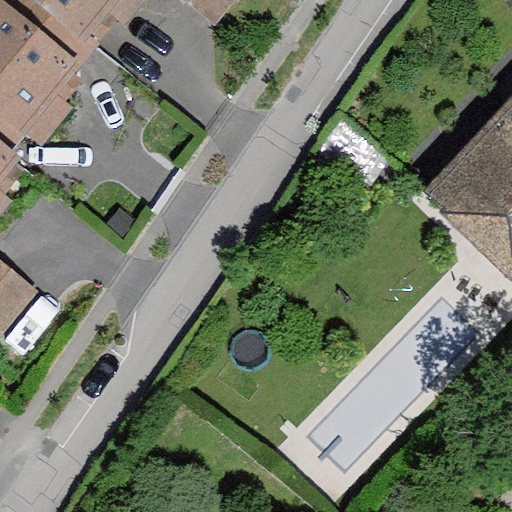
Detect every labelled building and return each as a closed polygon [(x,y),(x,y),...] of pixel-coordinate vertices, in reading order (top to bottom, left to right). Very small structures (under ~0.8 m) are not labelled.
[(0,0),(0,103),(39,135),(89,74),(79,65),(99,40),(50,0),(0,0)] [(131,0),(50,0),(99,40),(131,0)] [(235,0),(193,0),(218,21),(235,0)] [(0,103),(0,181),(39,135),(0,103)] [(511,275),(511,123),(436,205),(511,275)] [(0,339),(37,292),(0,263),(0,339)]
